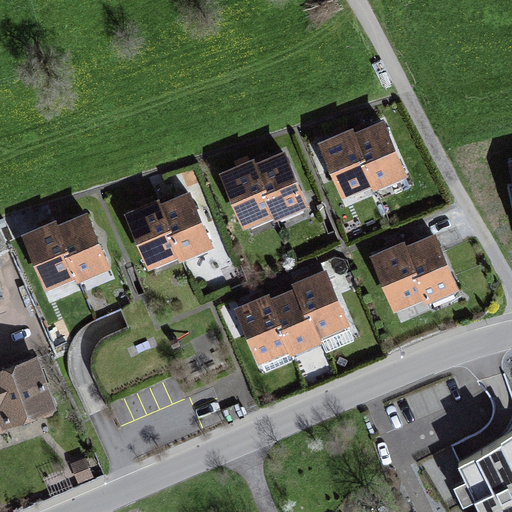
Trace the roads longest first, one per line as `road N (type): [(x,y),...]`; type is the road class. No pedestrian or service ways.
road 1 (residential): [(79,511),(511,339)]
road 2 (residential): [(511,293),(360,0)]
road 3 (unknown): [(123,493),(78,360),(84,344),(114,327)]
